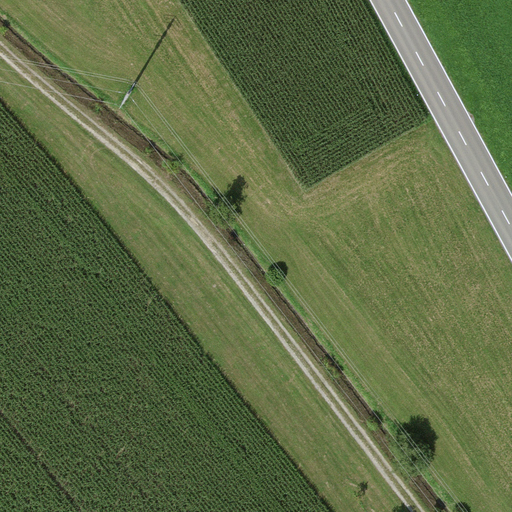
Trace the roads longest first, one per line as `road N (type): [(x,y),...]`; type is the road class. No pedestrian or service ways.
road 1 (track): [(0,45),(198,221),(417,511)]
road 2 (secondary): [(511,228),(388,0)]
